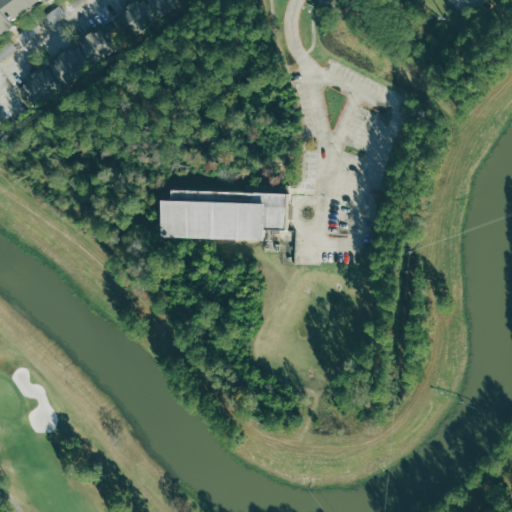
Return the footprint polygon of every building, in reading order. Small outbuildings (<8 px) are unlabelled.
[(0,0),(45,0),(0,32),(0,0)] [(140,0),(184,0),(132,37),(118,16),(140,0)] [(113,21),(128,43),(38,107),(22,85),(113,21)] [(0,48),(0,59),(1,61),(17,49),(11,41),(0,48)] [(155,180),(251,182),(294,183),(292,247),(152,239),(155,180)]
